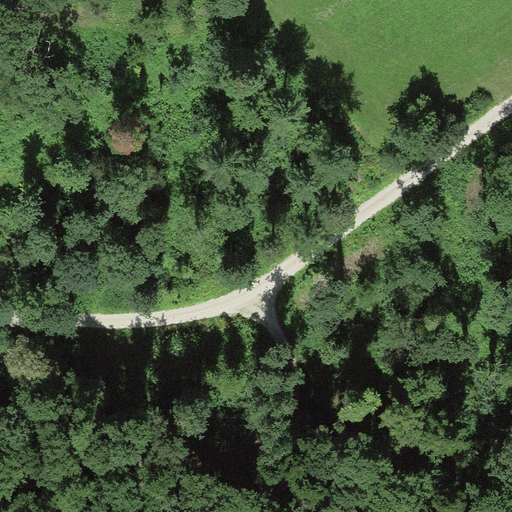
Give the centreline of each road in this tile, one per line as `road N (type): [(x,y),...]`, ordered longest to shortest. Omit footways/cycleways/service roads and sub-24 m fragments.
road 1 (track): [(511,101),(259,291),(150,318),(0,319)]
road 2 (track): [(259,291),(279,325),(289,372),(285,413),(237,446),(33,462),(0,475)]
road 3 (track): [(0,176),(213,0)]
